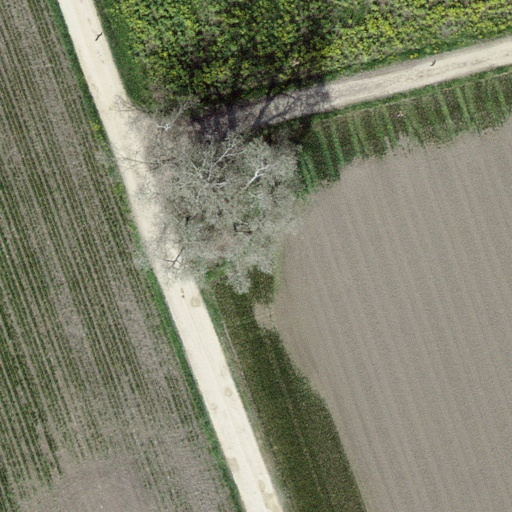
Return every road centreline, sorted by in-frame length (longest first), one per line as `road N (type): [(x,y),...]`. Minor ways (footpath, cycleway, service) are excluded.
road 1 (track): [(80,0),(268,511)]
road 2 (track): [(511,28),(127,130)]
